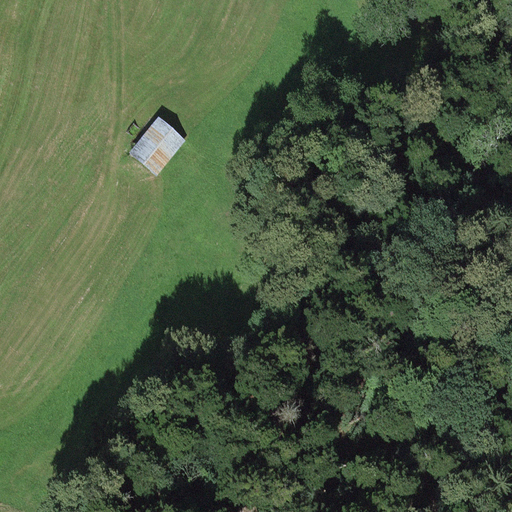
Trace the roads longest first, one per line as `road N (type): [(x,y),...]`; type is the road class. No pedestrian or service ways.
road 1 (track): [(109,0),(115,130),(106,183),(0,358)]
road 2 (track): [(40,0),(0,137)]
